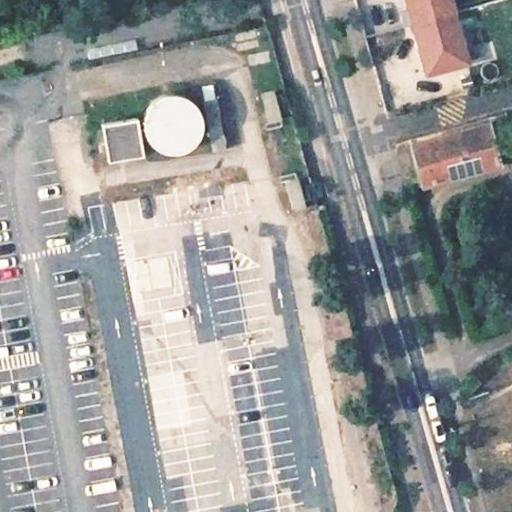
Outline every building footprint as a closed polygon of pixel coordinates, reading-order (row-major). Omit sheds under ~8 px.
[(403,0),(422,72),(462,62),(445,0),(403,0)] [(437,75),(442,93),(468,86),(464,68),(437,75)] [(268,91),(254,96),(265,126),(278,121),(268,91)] [(402,188),(493,162),(482,126),(391,152),(402,188)] [(95,135),(101,168),(134,161),(128,129),(95,135)] [(276,182),(284,212),(301,208),(293,178),(276,182)] [(149,260),(153,287),(170,285),(166,257),(149,260)]
